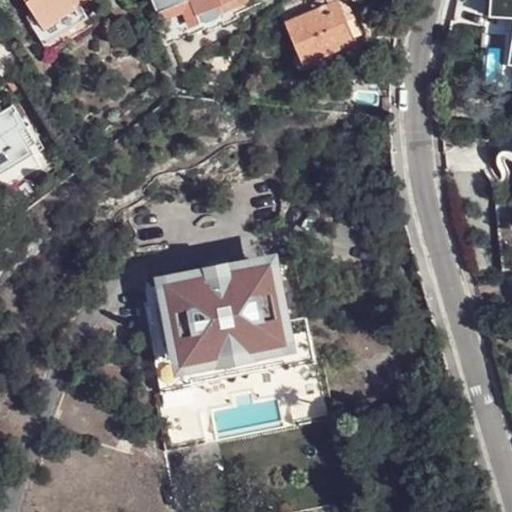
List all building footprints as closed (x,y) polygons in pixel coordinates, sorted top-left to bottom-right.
[(24,0),(41,26),(42,27),(43,26),(39,19),(68,2),(72,9),(74,7),(72,4),(78,0),(24,0)] [(188,0),(198,23),(199,24),(200,24),(203,23),(219,17),(220,14),(222,13),(219,4),(229,0),(150,0),(155,13),(185,0),(188,0)] [(202,30),(204,31),(210,31),(239,20),(236,13),(233,6),(245,1),(246,0),(245,0),(229,0),(219,4),(222,13),(220,14),(219,17),(203,23),(200,24),(199,24),(202,30)] [(286,24),(304,66),(355,43),(346,21),(342,13),(336,0),(326,0),(329,5),(286,24)] [(336,0),(342,13),(349,10),(344,0),(336,0)] [(355,43),(358,48),(364,45),(367,41),(367,35),(351,0),(344,0),(349,10),(353,19),(346,21),(355,43)] [(498,13),(511,14),(511,0),(493,0),(493,7),(493,13),(498,13)] [(39,19),(43,26),(72,9),(68,2),(39,19)] [(509,51),(511,51),(511,34),(510,33),(506,30),(504,27),(502,23),(501,17),(498,17),(498,13),(493,13),(493,7),(488,7),(487,20),(488,25),(493,34),(500,41),(510,43),(509,51)] [(342,13),(346,21),(353,19),(349,10),(342,13)] [(511,18),(501,17),(502,23),(504,27),(506,30),(510,33),(511,34),(511,18)] [(304,66),(306,71),(358,48),(355,43),(304,66)] [(0,171),(29,154),(31,155),(33,154),(21,133),(30,128),(31,128),(30,126),(25,128),(12,106),(10,107),(12,110),(0,116),(0,171)] [(511,128),(503,130),(499,159),(511,157),(511,128)] [(0,183),(7,179),(9,184),(28,174),(40,167),(33,154),(31,155),(29,154),(0,171),(0,183)] [(0,189),(9,184),(7,179),(0,183),(0,189)] [(404,230),(398,206),(382,209),(389,234),(404,230)] [(283,340),(279,321),(267,266),(170,286),(185,357),(185,360),(283,340)] [(156,362),(163,394),(194,387),(194,384),(286,366),(286,369),(317,363),(307,316),(279,321),(283,340),(185,360),(185,357),(162,361),(156,362)]
